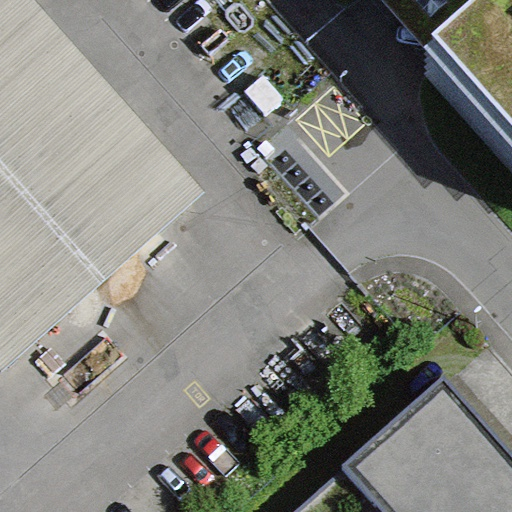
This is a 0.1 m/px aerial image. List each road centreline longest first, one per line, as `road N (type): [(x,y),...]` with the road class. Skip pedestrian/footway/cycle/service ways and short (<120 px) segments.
road 1 (unknown): [(420,195),(237,325),(112,450),(61,479),(21,471),(0,450)]
road 2 (unclassified): [(511,296),(420,195)]
